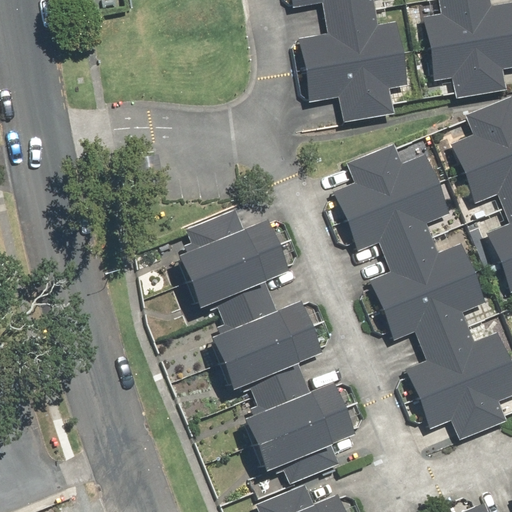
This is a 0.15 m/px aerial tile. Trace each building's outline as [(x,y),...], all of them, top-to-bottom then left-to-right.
[(320,0),(325,0),(328,17),(381,9),(379,0),(295,0),(296,4),(320,0)] [(511,0),(508,0),(496,2),(495,0),(441,0),(443,11),(425,14),(431,43),(511,29),(511,0)] [(381,9),(328,17),(330,32),(302,36),(306,65),(406,51),(401,21),(384,24),(381,9)] [(458,97),(511,88),(507,62),(511,61),(511,29),(431,43),(436,75),(454,72),(458,97)] [(339,92),(343,118),(396,110),(393,86),(410,83),(406,51),(306,65),(310,97),(339,92)] [(511,98),(464,118),(472,136),(455,143),(467,170),(511,150),(511,98)] [(406,160),(399,143),(350,162),(357,180),(340,186),(351,214),(444,178),(433,150),(406,160)] [(501,205),(511,200),(511,150),(467,170),(479,199),(495,192),(501,205)] [(383,250),(433,231),(427,215),(455,205),(444,178),(351,214),(362,243),(378,237),(383,250)] [(511,200),(501,205),(510,228),(494,235),(506,263),(511,259),(511,200)] [(194,280),(284,244),(274,220),(242,232),(234,209),(186,228),(194,249),(183,253),(194,280)] [(442,253),(433,231),(383,250),(392,273),(376,279),(386,308),(480,272),(469,242),(442,253)] [(295,272),(284,244),(194,280),(204,306),(215,302),(220,316),(271,295),(266,283),(295,272)] [(420,345),(469,325),(463,308),(490,298),(480,272),(386,308),(397,337),(414,331),(420,345)] [(227,360),(317,324),(306,298),(277,309),(271,295),(220,316),(227,330),(216,334),(227,360)] [(328,350),(317,324),(227,360),(237,386),(248,382),(253,396),(303,376),(297,363),(328,350)] [(475,339),(469,325),(420,345),(425,359),(409,366),(420,393),(511,355),(511,351),(502,328),(475,339)] [(459,440),(508,419),(499,395),(511,389),(511,355),(420,393),(433,423),(449,417),(459,440)] [(260,442),(348,406),(338,381),(310,393),(303,376),(253,396),(259,411),(248,415),(260,442)] [(359,430),(348,406),(260,442),(270,468),(281,464),(290,485),(337,465),(328,443),(359,430)] [(350,511),(340,490),(312,501),(306,487),(255,507),(257,511),(350,511)] [(464,511),(495,511),(491,500),(464,511)]
